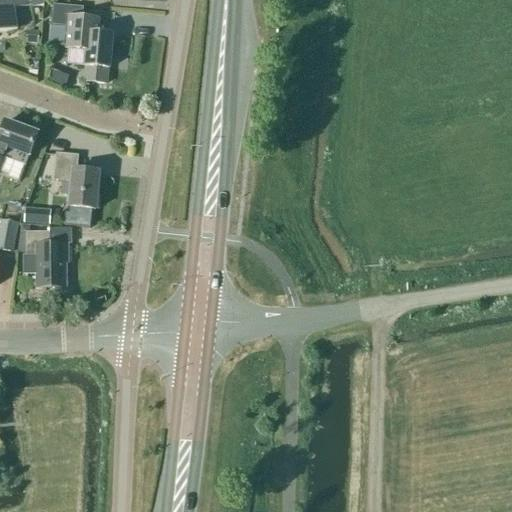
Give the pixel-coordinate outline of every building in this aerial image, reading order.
[(32,6),(31,0),(10,0),(12,5),(0,7),(0,33),(16,31),(13,10),(32,6)] [(80,0),(83,0),(82,8),(109,10),(109,0),(80,0)] [(107,70),(110,36),(96,35),(97,21),(69,19),(66,50),(86,51),(84,68),(85,68),(84,83),(105,85),(106,70),(107,70)] [(38,36),(38,33),(26,33),(25,44),(37,45),(38,36)] [(28,156),(29,157),(36,135),(4,124),(0,133),(0,166),(3,159),(24,166),(28,156)] [(69,209),(95,211),(98,174),(76,172),(77,157),(55,154),(53,180),(71,182),(69,209)] [(36,209),(25,209),(23,224),(34,225),(36,209)] [(0,250),(12,253),(18,225),(0,221),(0,250)] [(48,234),(26,234),(26,258),(36,258),(36,289),(65,289),(65,264),(67,264),(66,247),(71,247),(71,231),(48,231),(48,234)]
